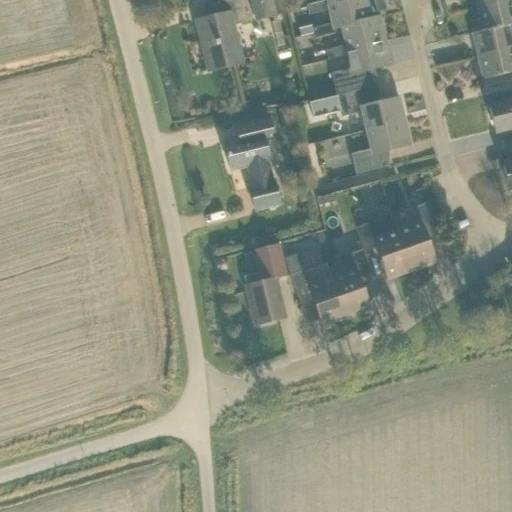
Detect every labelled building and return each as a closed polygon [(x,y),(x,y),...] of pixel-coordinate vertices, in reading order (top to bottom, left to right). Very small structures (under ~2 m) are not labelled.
[(218,19),(195,25),(206,69),(243,60),(235,26),(250,22),(245,0),(226,0),(214,3),(218,19)] [(250,0),(256,21),(278,16),(274,0),(250,0)] [(309,15),(328,10),(327,5),(348,0),(325,0),(326,1),(307,6),(309,15)] [(366,0),(348,0),(327,5),(328,10),(331,25),(312,29),(315,39),(334,34),(333,30),(341,29),(340,27),(371,19),(366,0)] [(511,0),(474,0),(476,9),(511,0)] [(511,0),(476,9),(482,31),(508,26),(511,25),(511,0)] [(347,55),(346,51),(385,41),(379,17),(371,19),(340,27),(341,29),(345,46),(326,51),(328,60),(347,55)] [(300,37),(313,34),(311,26),(298,30),(300,37)] [(472,34),(477,57),(511,48),(511,39),(511,40),(508,26),(482,31),(472,34)] [(346,51),(347,55),(351,70),(332,74),(337,96),(367,88),(363,72),(391,65),(385,41),(346,51)] [(511,48),(477,57),(483,80),(511,72),(511,48)] [(361,113),(366,132),(404,122),(399,98),(381,102),(377,87),(337,97),(342,117),(361,113)] [(511,128),(511,100),(489,106),(495,132),(511,128)] [(236,127),(239,140),(224,144),(230,172),(250,167),(255,187),(249,188),(255,212),(280,205),(274,182),(273,182),(268,163),(269,162),(264,142),(274,140),(269,119),(236,127)] [(315,122),(302,125),(306,139),(319,136),(315,122)] [(410,146),(404,122),(366,132),(370,150),(351,155),(356,175),(389,166),(385,152),(410,146)] [(511,160),(502,163),(509,190),(511,189),(511,160)] [(419,223),(397,230),(411,271),(434,263),(423,232),(436,227),(428,203),(414,208),(419,223)] [(359,240),(362,250),(363,253),(377,248),(388,279),(411,271),(397,230),(395,225),(382,229),(379,220),(355,228),(359,240)] [(261,283),(245,286),(255,326),(285,319),(275,280),(286,277),(278,244),(263,248),(268,271),(259,273),(261,283)] [(329,273),(331,278),(345,318),(369,310),(358,279),(371,275),(363,253),(362,250),(355,253),(338,259),(342,268),(329,273)] [(303,271),(299,261),(291,264),(289,257),(284,259),(289,276),(303,271)] [(322,326),(345,318),(331,278),(308,286),(303,271),(289,276),(298,300),(311,296),(322,326)] [(496,305),(486,311),(491,320),(501,314),(496,305)]
